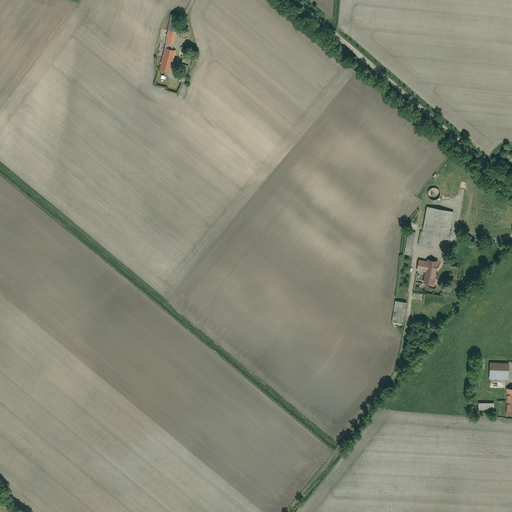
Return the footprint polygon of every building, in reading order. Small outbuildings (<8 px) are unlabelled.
[(166,49),(161,69),(171,72),(177,49),(173,48),(179,13),(172,11),(166,49)] [(176,97),(182,101),(190,86),(184,83),(176,97)] [(511,154),(501,153),(500,162),(511,163),(511,154)] [(441,196),(441,195),(441,193),(440,192),(440,191),(439,190),(438,189),(437,189),(435,188),(434,188),(433,188),(432,189),(430,190),(429,192),(428,192),(428,193),(428,195),(428,196),(429,197),(429,198),(430,199),(431,200),(433,201),(434,201),(435,201),(436,201),(437,200),(438,200),(439,199),(440,198),(440,197),(441,196)] [(451,212),(426,207),(418,246),(427,248),(430,234),(446,237),(451,212)] [(414,232),(406,231),(401,260),(409,261),(414,232)] [(425,284),(433,285),(436,260),(429,260),(429,261),(419,260),(418,269),(427,270),(425,284)] [(394,301),(393,322),(404,322),(406,302),(394,301)] [(507,362),(489,362),(489,381),(507,381),(507,362)] [(490,403),(477,402),(477,405),(471,405),(471,411),(490,412),(490,403)]
